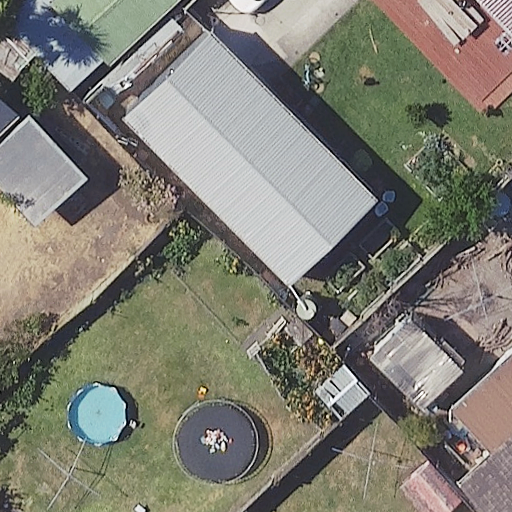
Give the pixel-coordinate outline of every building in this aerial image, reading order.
[(168,0),(0,0),(0,7),(73,88),(168,0)] [(359,0),(251,0),(302,54),(359,0)] [(379,189),(204,27),(114,125),(289,286),(379,189)] [(0,121),(11,110),(0,99),(0,121)] [(511,511),(511,442),(469,485),(494,511),(511,511)]
